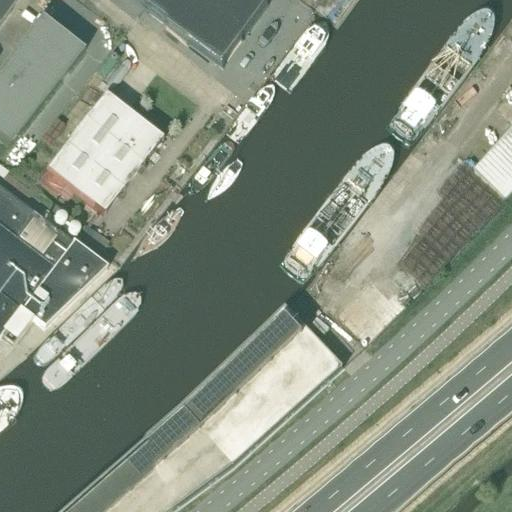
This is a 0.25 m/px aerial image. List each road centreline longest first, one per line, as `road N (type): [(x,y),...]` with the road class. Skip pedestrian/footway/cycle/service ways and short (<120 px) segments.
road 1 (unclassified): [(511,241),(207,511)]
road 2 (trunk): [(511,347),(320,511)]
road 3 (trunk): [(372,511),(511,396)]
